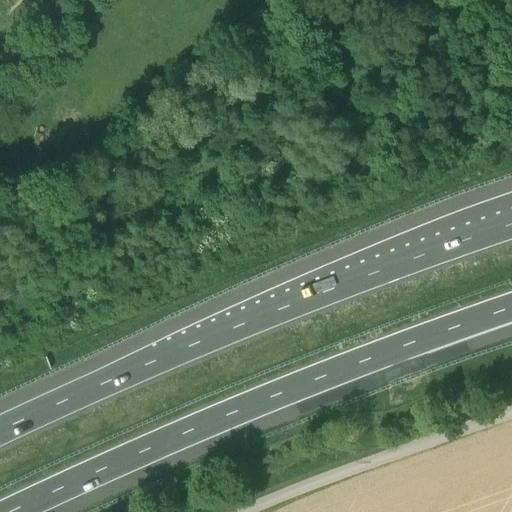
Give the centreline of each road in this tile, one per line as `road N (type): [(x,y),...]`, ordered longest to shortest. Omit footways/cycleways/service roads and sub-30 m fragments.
road 1 (motorway): [(511,217),(243,314),(0,422)]
road 2 (motorway): [(29,511),(154,450),(511,315)]
road 3 (unclassified): [(511,412),(243,511)]
